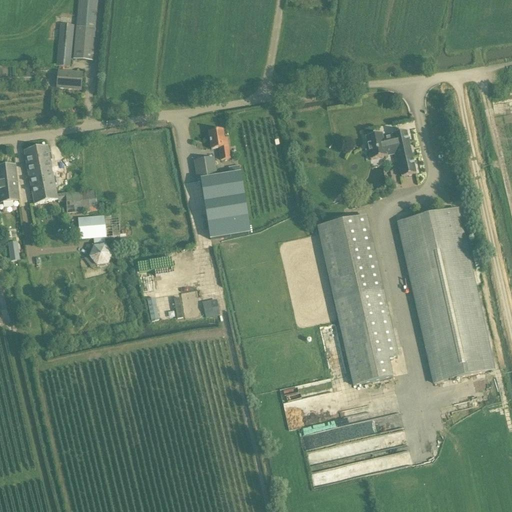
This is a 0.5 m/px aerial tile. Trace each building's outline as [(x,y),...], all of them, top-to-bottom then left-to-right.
[(79,0),(77,28),(74,60),(92,62),(97,0),(79,0)] [(70,68),(74,27),(61,26),(57,67),(70,68)] [(81,91),(82,75),(58,73),(57,89),(81,91)] [(224,132),(209,134),(212,151),(219,150),(221,162),(230,161),(227,140),(225,141),(224,132)] [(366,147),(365,148),(366,153),(367,153),(368,153),(370,162),(387,158),(387,157),(394,156),(397,169),(399,169),(401,179),(416,175),(406,132),(392,136),(392,138),(383,140),(382,135),(365,139),(367,147),(366,147)] [(34,206),(57,201),(58,204),(66,202),(64,194),(57,196),(53,174),(61,172),(59,165),(51,167),(48,148),(24,153),(34,206)] [(231,177),(221,178),(217,179),(214,159),(194,162),(197,182),(201,181),(210,240),(250,234),(240,167),(230,169),(231,177)] [(0,203),(19,201),(15,166),(0,167),(0,203)] [(67,215),(97,212),(95,192),(65,195),(67,215)] [(494,371),(457,211),(397,224),(408,272),(410,272),(435,384),(433,384),(433,385),(494,371)] [(80,241),(120,238),(119,217),(78,220),(80,241)] [(398,358),(367,218),(318,230),(353,387),(392,378),(388,360),(398,358)] [(107,266),(112,255),(105,245),(93,247),(89,258),(96,267),(107,266)] [(9,250),(11,263),(19,262),(17,249),(9,250)] [(171,260),(147,262),(148,274),(153,273),(154,283),(162,282),(161,272),(174,271),(172,258),(171,258),(171,260)] [(205,319),(220,316),(216,301),(202,304),(205,319)] [(336,325),(321,329),(331,370),(344,367),(340,350),(335,351),(334,346),(329,348),(325,332),(330,331),(331,338),(339,336),(336,325)] [(324,402),(335,401),(333,392),(328,392),(327,381),(309,384),(311,396),(323,394),(324,402)] [(315,486),(412,467),(403,421),(386,425),(384,418),(359,423),(358,416),(325,422),(327,430),(311,433),(315,451),(308,453),(315,486)]
